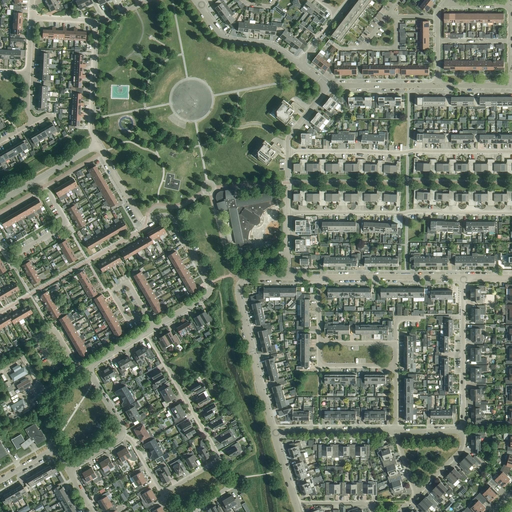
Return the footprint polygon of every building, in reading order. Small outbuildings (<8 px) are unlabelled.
[(13,6),(13,10),(21,10),(21,6),(18,6),(17,3),(24,0),(23,0),(13,0),(14,2),(12,3),(13,6)] [(86,7),(82,0),(78,0),(73,0),(72,1),(76,8),(79,7),(80,10),(86,7)] [(215,8),(218,13),(227,6),(224,1),(222,0),(218,0),(215,3),(217,6),(215,8)] [(355,7),(351,12),(359,18),(368,6),(360,0),(359,0),(357,4),(354,5),(355,7)] [(302,8),(306,11),(311,4),(307,1),(306,2),(304,1),(299,4),(302,7),(302,8)] [(57,2),(48,6),(51,12),(56,9),(58,12),(63,9),(60,4),(58,5),(57,2)] [(431,8),(424,2),(422,5),(419,3),(416,7),(422,12),(424,9),(427,12),(431,8)] [(306,11),(310,15),(316,8),(311,4),(306,11)] [(218,13),(221,17),(230,10),(227,6),(218,13)] [(274,8),(284,17),(286,14),(276,6),(274,8)] [(310,15),(315,18),(320,11),(316,8),(310,15)] [(14,15),(14,18),(22,19),(23,13),(18,13),(19,10),(11,10),(10,15),(14,15)] [(221,17),(224,21),(234,14),(236,13),(234,11),(232,13),(230,10),(221,17)] [(326,20),(322,17),(324,14),(320,11),(315,18),(313,20),(317,23),(319,22),(322,24),(326,20)] [(345,19),(342,24),(350,30),(359,18),(351,12),(347,17),(345,17),(345,19)] [(229,25),(232,29),(235,23),(234,21),(235,20),(231,16),(234,14),(224,21),(228,26),(229,25)] [(276,33),(278,34),(281,27),(282,24),(277,23),(271,22),(271,26),(270,34),(275,35),(276,33)] [(237,31),(243,32),(244,23),(238,23),(238,24),(235,23),(232,29),(238,30),(237,31)] [(350,30),(342,24),(338,29),(336,29),(336,31),(332,36),(340,42),(350,30)] [(280,37),(284,40),(289,33),(285,30),(281,27),(278,34),(281,35),(280,37)] [(22,30),(10,29),(10,37),(15,37),(15,38),(17,38),(17,35),(21,35),(22,30)] [(42,39),(48,39),(48,30),(43,30),(43,34),(40,34),(39,41),(42,41),(42,39)] [(81,32),(80,41),(86,41),(85,44),(89,44),(89,37),(86,37),(86,32),(81,32)] [(284,40),(288,43),(294,37),(289,33),(284,40)] [(288,43),(293,47),(298,40),(294,37),(288,43)] [(298,40),(293,47),(297,50),(299,47),(302,50),(307,44),(299,38),(298,40)] [(15,51),(15,60),(20,60),(20,57),(24,57),(24,50),(20,50),(20,51),(15,51)] [(37,57),(37,58),(49,59),(49,53),(51,54),(52,50),(41,50),(40,57),(37,57)] [(74,55),(74,60),(83,61),(83,55),(79,55),(79,52),(72,52),(72,55),(74,55)] [(317,65),(323,58),(324,56),(320,53),(318,55),(313,62),(317,65)] [(321,69),(327,61),(328,59),(324,56),(323,58),(317,65),(321,69)] [(327,70),(331,73),(334,63),(331,61),(329,63),(327,61),(321,69),(326,72),(327,70)] [(337,63),(334,63),(331,73),(335,73),(335,75),(341,75),(341,66),(337,66),(337,63)] [(390,63),(390,75),(396,75),(396,73),(399,73),(399,63),(390,63)] [(407,63),(399,63),(399,73),(402,73),(402,75),(407,75),(407,66),(407,63)] [(357,73),(360,73),(360,66),(351,66),(351,75),(357,75),(357,73)] [(363,75),(368,75),(368,66),(360,66),(360,73),(363,73),(363,75)] [(43,80),(43,83),(50,84),(50,81),(51,81),(51,75),(48,75),(39,75),(39,80),(43,80)] [(68,90),(70,90),(77,91),(77,88),(81,88),(82,82),(73,82),(69,81),(68,90)] [(39,86),(39,92),(47,92),(48,87),(51,87),(51,84),(50,84),(43,83),(43,86),(39,86)] [(72,93),(72,99),(81,99),(81,94),(77,93),(77,91),(70,90),(70,93),(72,93)] [(330,98),(327,102),(335,109),(338,104),(340,106),(342,104),(342,98),(339,98),(336,102),(330,98)] [(355,106),(355,98),(349,98),(349,102),(346,102),(346,108),(349,108),(349,109),(355,109),(355,106)] [(371,98),(365,98),(366,106),(371,106),(371,108),(374,108),(374,102),(371,102),(371,98)] [(379,106),(385,106),(385,98),(379,98),(379,102),(376,102),(376,108),(379,108),(379,106)] [(401,98),(396,98),(395,106),(399,106),(399,108),(404,108),(404,102),(401,102),(401,98)] [(414,107),(423,107),(423,98),(417,98),(417,100),(414,100),(414,107)] [(440,107),(449,107),(449,100),(446,100),(446,98),(440,98),(440,107)] [(449,107),(457,107),(457,98),(451,98),(451,100),(449,100),(449,107)] [(468,109),(477,109),(477,100),(474,100),(474,98),(468,98),(468,107),(468,109)] [(477,100),(477,109),(486,109),(486,107),(486,98),(480,98),(480,100),(477,100)] [(270,114),(276,119),(277,117),(287,125),(292,118),(290,117),(294,112),(289,107),(291,106),(288,104),(284,100),(276,110),(274,108),(270,114)] [(47,103),(38,102),(38,108),(38,111),(48,112),(48,109),(49,109),(49,103),(47,103)] [(335,109),(327,102),(323,107),(328,111),(326,113),(331,117),(335,113),(333,111),(335,109)] [(318,113),(315,117),(323,124),(326,119),(328,121),(330,118),(325,114),(324,117),(318,113)] [(323,124),(315,117),(311,122),(316,126),(314,128),(319,132),(321,130),(319,128),(323,124)] [(80,121),(71,120),(71,126),(69,126),(68,129),(75,129),(75,126),(79,126),(80,121)] [(53,124),(48,126),(52,134),(57,131),(58,133),(60,131),(57,126),(55,127),(53,124)] [(45,127),(43,128),(48,136),(52,134),(48,126),(46,128),(45,127)] [(42,130),(39,131),(44,139),(48,136),(43,128),(41,129),(42,130)] [(302,134),(302,140),(312,140),(312,139),(312,137),(316,135),(316,132),(311,128),(308,131),(308,134),(302,134)] [(417,142),(423,142),(423,133),(423,130),(418,130),(417,133),(414,132),(414,139),(417,140),(417,142)] [(39,131),(35,134),(39,142),(44,139),(39,131)] [(368,144),(368,135),(368,131),(365,131),(365,132),(359,131),(359,139),(362,139),(362,143),(368,144)] [(468,131),(468,143),(474,143),(474,141),(477,141),(477,134),(477,131),(468,131)] [(388,140),(388,133),(385,133),(379,132),(379,135),(378,144),(384,145),(385,140),(388,140)] [(349,133),(349,143),(355,143),(355,139),(358,139),(358,133),(349,133)] [(39,142),(35,134),(30,137),(28,139),(33,147),(35,146),(35,144),(39,142)] [(445,141),(448,141),(449,134),(440,134),(439,143),(445,143),(445,141)] [(452,143),(457,143),(457,134),(449,134),(448,141),(452,141),(452,143)] [(486,134),(477,134),(477,141),(480,141),(480,143),(486,143),(486,134)] [(332,143),(338,143),(338,135),(329,135),(329,141),(332,141),(332,143)] [(23,141),(19,143),(23,151),(28,148),(29,150),(31,148),(26,139),(24,141),(23,141)] [(251,155),(257,160),(258,158),(268,166),(273,159),(272,158),(276,152),(270,148),(272,146),(265,141),(257,151),(256,149),(251,155)] [(19,143),(14,146),(19,154),(23,151),(19,143)] [(14,146),(10,149),(14,156),(19,154),(14,146)] [(10,149),(6,151),(10,159),(14,156),(10,149)] [(6,151),(1,154),(5,161),(10,159),(6,151)] [(417,171),(423,171),(424,164),(418,163),(418,159),(414,159),(413,174),(417,174),(417,171)] [(300,175),(304,175),(304,160),(300,160),(300,164),(294,164),(294,172),(300,172),(300,175)] [(307,172),(313,172),(313,164),(307,164),(307,160),(304,160),(304,175),(307,175),(307,172)] [(319,175),(323,175),(323,160),(320,160),(320,164),(313,164),(313,172),(319,172),(319,175)] [(326,172),(333,172),(333,164),(326,164),(326,160),(323,160),(323,175),(326,175),(326,172)] [(339,175),(342,175),(342,160),(339,160),(339,164),(333,164),(333,172),(339,172),(339,175)] [(346,172),(352,172),(352,164),(346,164),(346,160),(342,160),(342,175),(346,175),(346,172)] [(358,175),(361,175),(362,160),(358,160),(358,164),(352,164),(352,172),(358,172),(358,175)] [(365,172),(371,172),(372,165),(365,164),(366,160),(362,160),(361,175),(365,175),(365,172)] [(429,174),(433,175),(434,160),(430,160),(430,164),(424,164),(423,171),(429,171),(429,174)] [(437,172),(443,172),(443,164),(437,164),(437,160),(434,160),(433,175),(437,175),(437,172)] [(449,175),(453,175),(453,160),(449,160),(449,164),(443,164),(443,172),(449,172),(449,175)] [(456,172),(462,172),(462,164),(456,164),(456,160),(453,160),(453,175),(456,175),(456,172)] [(469,175),(472,175),(472,160),(469,160),(469,164),(462,164),(462,172),(469,172),(469,175)] [(475,172),(482,172),(482,164),(475,164),(475,160),(472,160),(472,175),(475,175),(475,172)] [(488,175),(491,175),(491,160),(488,160),(488,164),(482,164),(482,172),(488,172),(488,175)] [(495,172),(501,172),(501,164),(495,164),(495,160),(491,160),(491,175),(495,175),(495,172)] [(507,175),(510,175),(510,160),(507,160),(507,164),(501,164),(501,172),(507,172),(507,175)] [(377,176),(381,176),(381,161),(378,161),(378,165),(372,165),(371,172),(377,173),(377,176)] [(384,173),(390,173),(391,166),(385,165),(385,161),(381,161),(381,176),(384,176),(384,173)] [(391,166),(390,173),(396,174),(396,177),(400,177),(401,162),(397,162),(397,166),(391,166)] [(87,167),(88,170),(90,173),(86,175),(87,177),(98,171),(96,166),(94,167),(92,164),(87,167)] [(92,177),(94,180),(101,175),(98,171),(87,177),(88,179),(92,177)] [(92,184),(93,186),(104,180),(101,175),(94,180),(95,182),(92,184)] [(73,179),(68,182),(76,195),(77,196),(79,195),(77,191),(77,192),(75,188),(78,186),(73,179)] [(97,186),(99,189),(107,185),(104,180),(93,186),(94,188),(97,186)] [(68,182),(64,184),(68,192),(71,190),(73,194),(75,196),(76,195),(68,182)] [(64,184),(59,187),(66,198),(68,197),(66,193),(68,192),(64,184)] [(97,194),(98,196),(109,189),(107,185),(99,189),(101,192),(97,194)] [(66,198),(59,187),(54,190),(59,197),(62,196),(64,199),(66,198)] [(103,196),(104,198),(112,194),(109,189),(98,196),(99,198),(103,196)] [(417,200),(423,200),(424,193),(418,192),(418,189),(414,189),(413,204),(417,204),(417,200)] [(250,247),(249,246),(250,246),(251,245),(251,244),(252,243),(251,243),(251,242),(251,241),(250,241),(249,241),(249,239),(249,238),(249,236),(249,234),(249,233),(250,231),(250,230),(251,228),(252,227),(252,226),(253,224),(254,225),(255,225),(256,225),(257,225),(258,225),(259,224),(260,224),(260,223),(261,222),(261,221),(261,220),(261,219),(261,218),(260,218),(260,217),(259,216),(260,215),(261,214),(262,213),(263,211),(264,210),(266,209),(267,209),(268,208),(269,207),(271,206),(272,206),(276,205),(276,196),(272,197),(271,193),(236,200),(235,190),(225,191),(225,192),(224,191),(223,191),(222,191),(221,191),(220,192),(219,192),(218,193),(217,194),(217,195),(216,196),(216,197),(216,198),(216,199),(216,200),(217,201),(218,202),(218,203),(217,203),(220,212),(221,212),(220,212),(229,209),(236,244),(240,244),(241,248),(250,247)] [(429,205),(433,205),(434,190),(430,190),(430,193),(424,193),(423,200),(430,200),(429,205)] [(436,201),(443,201),(443,194),(437,193),(437,190),(434,190),(433,205),(436,205),(436,201)] [(300,206),(304,206),(304,191),(300,191),(300,194),(294,194),(294,202),(300,202),(300,206)] [(307,202),(313,202),(313,194),(307,194),(307,191),(304,191),(304,206),(307,206),(307,202)] [(320,206),(323,206),(323,191),(319,191),(319,194),(313,194),(313,202),(320,202),(320,206)] [(326,202),(333,202),(333,194),(326,194),(326,191),(323,191),(323,206),(326,206),(326,202)] [(339,206),(342,206),(342,191),(339,191),(339,194),(333,194),(333,202),(339,202),(339,206)] [(346,202),(352,202),(352,194),(346,194),(346,191),(342,191),(342,206),(346,206),(346,202)] [(358,206),(361,206),(361,191),(358,191),(358,194),(352,194),(352,202),(358,202),(358,206)] [(365,202),(371,202),(371,194),(365,194),(365,191),(361,191),(361,206),(365,206),(365,202)] [(377,206),(380,206),(381,191),(377,191),(377,194),(371,194),(371,202),(377,202),(377,206)] [(384,202),(390,202),(391,195),(385,194),(385,191),(381,191),(380,206),(384,206),(384,202)] [(449,206),(452,206),(453,191),(449,191),(449,194),(443,194),(443,201),(449,201),(449,206)] [(456,202),(462,202),(462,194),(456,194),(456,191),(453,191),(452,206),(456,206),(456,202)] [(469,206),(472,206),(472,191),(469,191),(469,194),(462,194),(462,202),(469,202),(469,206)] [(475,202),(482,202),(482,194),(475,194),(475,191),(472,191),(472,206),(475,206),(475,202)] [(488,206),(491,206),(491,191),(488,191),(488,194),(482,194),(482,202),(488,202),(488,206)] [(495,202),(501,202),(501,194),(495,194),(495,191),(491,191),(491,206),(495,206),(495,202)] [(507,206),(510,206),(510,191),(507,191),(507,194),(501,194),(501,202),(507,202),(507,206)] [(391,195),(390,202),(396,202),(396,207),(400,207),(401,192),(397,192),(397,195),(391,195)] [(102,203),(104,205),(115,199),(112,194),(104,198),(106,201),(102,203)] [(38,199),(33,202),(40,213),(42,212),(40,208),(43,207),(38,199)] [(115,199),(104,205),(105,207),(108,205),(110,208),(118,203),(115,199)] [(33,202),(29,205),(33,212),(36,211),(38,214),(40,213),(33,202)] [(29,205),(24,207),(31,219),(33,217),(30,214),(33,212),(29,205)] [(67,210),(70,215),(77,210),(75,205),(67,210)] [(24,207),(19,210),(24,218),(26,216),(29,220),(31,219),(24,207)] [(19,210),(15,213),(21,224),(23,223),(21,219),(24,218),(19,210)] [(70,215),(73,219),(80,215),(77,210),(70,215)] [(15,213),(10,216),(14,223),(17,222),(19,225),(21,224),(15,213)] [(73,219),(75,224),(83,219),(80,215),(73,219)] [(10,216),(5,218),(12,229),(14,228),(12,225),(14,223),(10,216)] [(12,229),(5,218),(1,221),(5,229),(8,227),(10,231),(12,229)] [(116,219),(115,219),(122,230),(127,227),(122,220),(119,221),(117,218),(116,219)] [(83,219),(75,224),(78,229),(86,224),(83,219)] [(115,224),(113,225),(117,233),(122,230),(115,219),(113,220),(115,224)] [(436,231),(437,222),(431,221),(431,223),(428,223),(428,234),(436,234),(436,231)] [(323,232),(328,232),(328,222),(323,222),(323,227),(320,227),(319,234),(323,234),(323,232)] [(350,222),(350,232),(356,232),(356,234),(359,234),(359,223),(356,223),(356,222),(350,222)] [(454,222),(453,232),(459,233),(459,234),(462,234),(462,228),(459,228),(459,223),(454,222)] [(473,232),(472,232),(472,222),(467,222),(467,227),(464,227),(464,234),(466,234),(466,235),(473,235),(473,232)] [(498,234),(498,224),(495,224),(495,222),(489,222),(489,232),(495,232),(495,234),(498,234)] [(108,223),(106,225),(113,236),(117,233),(113,225),(110,227),(108,223)] [(364,232),(369,233),(370,223),(364,223),(364,227),(361,227),(361,234),(364,234),(364,232)] [(392,224),(392,234),(397,234),(397,236),(400,236),(401,229),(398,229),(398,224),(392,224)] [(106,229),(103,231),(108,238),(113,236),(106,225),(104,226),(106,229)] [(162,225),(157,228),(163,239),(165,238),(165,237),(163,234),(166,233),(162,225)] [(296,226),(296,232),(301,232),(303,232),(303,235),(311,235),(311,230),(310,230),(310,226),(306,226),(296,226)] [(157,228),(152,231),(156,238),(159,237),(161,240),(163,239),(157,228)] [(99,229),(97,230),(103,241),(108,238),(103,231),(101,232),(99,229)] [(97,235),(94,236),(99,244),(103,241),(97,230),(95,231),(97,235)] [(148,235),(154,244),(156,243),(154,240),(156,238),(152,231),(147,233),(148,235)] [(89,234),(87,235),(94,247),(99,244),(94,236),(91,238),(89,234)] [(94,247),(87,235),(85,237),(87,240),(85,242),(86,244),(89,249),(94,247)] [(148,235),(144,238),(150,249),(152,248),(150,244),(153,243),(154,244),(148,235)] [(296,240),(296,246),(311,246),(311,245),(310,245),(310,240),(311,240),(311,237),(303,237),(303,240),(296,240)] [(144,238),(139,241),(144,248),(146,247),(148,250),(150,249),(144,238)] [(58,245),(61,250),(69,245),(66,240),(58,245)] [(139,241),(135,243),(141,255),(143,253),(141,250),(144,248),(139,241)] [(135,243),(130,246),(134,254),(137,252),(139,256),(141,255),(135,243)] [(61,250),(64,254),(71,250),(69,245),(61,250)] [(130,246),(125,249),(132,260),(134,259),(132,255),(134,254),(130,246)] [(311,246),(296,246),(296,251),(303,251),(303,254),(309,255),(309,249),(306,248),(306,246),(311,246)] [(132,260),(125,249),(120,252),(125,259),(128,258),(130,261),(132,260)] [(64,254),(66,259),(74,254),(71,250),(64,254)] [(166,261),(168,263),(179,256),(176,251),(168,256),(170,259),(166,261)] [(448,257),(442,257),(442,266),(448,266),(448,261),(451,261),(451,251),(448,251),(448,257)] [(420,266),(420,257),(420,253),(411,253),(411,256),(410,257),(410,261),(411,262),(411,264),(414,264),(414,266),(420,266)] [(74,254),(66,259),(69,264),(77,259),(74,254)] [(117,254),(112,257),(117,264),(121,261),(117,254)] [(352,255),(352,258),(352,266),(357,266),(357,262),(360,262),(360,254),(357,254),(357,255),(352,255)] [(392,258),(392,266),(398,266),(398,262),(401,262),(401,254),(398,254),(398,258),(392,258)] [(365,266),(371,266),(371,258),(371,255),(365,255),(365,256),(362,256),(362,262),(365,262),(365,266)] [(455,266),(461,266),(461,257),(456,257),(456,255),(452,255),(452,261),(455,261),(455,266)] [(489,257),(489,266),(495,266),(495,261),(498,261),(498,259),(498,255),(495,255),(495,257),(489,257)] [(181,261),(179,256),(168,263),(169,265),(172,263),(174,265),(181,261)] [(311,256),(303,256),(303,259),(300,259),(300,265),(305,265),(305,266),(309,266),(309,265),(311,265),(311,256)] [(321,262),(324,262),(324,266),(330,266),(330,258),(330,256),(324,256),(321,256),(321,262)] [(112,257),(108,259),(112,267),(117,264),(112,257)] [(108,259),(103,262),(107,270),(112,267),(108,259)] [(22,266),(25,271),(32,266),(30,261),(27,263),(22,266)] [(172,270),(173,272),(184,266),(181,261),(174,265),(175,268),(172,270)] [(107,270),(103,262),(98,265),(102,272),(107,270)] [(25,271),(27,275),(35,271),(32,266),(25,271)] [(178,272),(179,275),(187,270),(184,266),(173,272),(174,274),(178,272)] [(177,279),(178,281),(189,275),(187,270),(179,275),(181,277),(177,279)] [(27,275),(30,280),(38,276),(35,271),(27,275)] [(76,275),(79,280),(86,275),(83,271),(76,275)] [(133,276),(136,281),(147,274),(146,272),(143,274),(141,272),(133,276)] [(136,281),(139,286),(147,281),(145,278),(148,276),(147,274),(136,281)] [(79,280),(81,284),(89,280),(86,275),(79,280)] [(183,281),(185,284),(192,280),(189,275),(178,281),(180,283),(183,281)] [(38,276),(30,280),(33,285),(41,280),(38,276)] [(81,284),(84,289),(92,285),(89,280),(81,284)] [(183,289),(184,291),(195,284),(192,280),(185,284),(186,287),(183,289)] [(139,286),(142,290),(153,284),(152,282),(148,284),(147,281),(139,286)] [(15,282),(10,285),(14,293),(19,290),(15,282)] [(142,290),(144,295),(152,290),(150,288),(154,286),(153,284),(142,290)] [(198,289),(195,284),(184,291),(185,293),(188,291),(190,293),(193,292),(195,290),(198,289)] [(10,285),(5,288),(10,296),(14,293),(10,285)] [(84,289),(87,294),(94,289),(92,285),(84,289)] [(471,289),(471,295),(481,295),(481,292),(485,292),(485,286),(477,286),(477,289),(471,289)] [(252,301),(258,300),(264,299),(264,297),(264,289),(264,287),(259,287),(259,295),(251,297),(252,301)] [(297,287),(296,289),(297,289),(297,298),(296,298),(297,300),(301,300),(309,300),(311,300),(311,295),(302,295),(302,287),(297,287)] [(5,288),(1,291),(5,298),(10,296),(5,288)] [(94,289),(87,294),(90,299),(97,294),(94,289)] [(330,298),(334,298),(334,289),(328,289),(328,294),(325,294),(325,300),(330,300),(330,298)] [(366,289),(366,298),(371,298),(371,300),(375,300),(375,294),(372,294),(372,289),(366,289)] [(387,300),(387,298),(387,289),(381,289),(381,294),(378,294),(378,300),(387,300)] [(424,303),(428,303),(428,298),(428,294),(424,294),(424,289),(419,289),(419,298),(424,298),(424,303)] [(144,295),(147,300),(158,293),(157,291),(154,293),(152,290),(144,295)] [(428,298),(428,303),(428,305),(433,305),(433,300),(436,300),(436,291),(431,291),(431,298),(428,298)] [(453,291),(447,291),(447,300),(453,300),(453,304),(456,304),(456,298),(453,298),(453,291)] [(40,296),(42,301),(50,297),(47,292),(40,296)] [(147,300),(150,304),(157,300),(156,297),(159,295),(158,293),(147,300)] [(93,306),(104,300),(101,295),(94,299),(96,302),(89,306),(91,307),(93,306)] [(481,295),(471,295),(471,301),(477,301),(477,304),(483,304),(486,304),(486,300),(485,299),(483,298),(481,298),(481,295)] [(42,301),(45,306),(53,301),(50,297),(42,301)] [(253,310),(254,310),(263,308),(262,308),(261,303),(261,302),(264,302),(264,299),(258,300),(259,303),(252,304),(253,310)] [(98,306),(99,309),(107,304),(104,300),(93,306),(94,308),(98,306)] [(150,304),(153,309),(164,302),(162,300),(159,302),(157,300),(150,304)] [(45,306),(48,310),(55,306),(53,301),(45,306)] [(164,302),(153,309),(155,314),(163,309),(161,306),(165,304),(164,302)] [(99,309),(101,311),(98,313),(99,315),(110,309),(107,304),(99,309)] [(28,306),(23,308),(28,316),(33,313),(28,306)] [(48,310),(50,315),(58,311),(55,306),(48,310)] [(471,309),(471,315),(481,315),(481,311),(484,311),(484,309),(486,309),(486,306),(477,306),(477,309),(471,309)] [(23,308),(19,311),(23,319),(28,316),(23,308)] [(103,315),(105,318),(112,314),(110,309),(99,315),(100,317),(103,315)] [(19,311),(14,314),(18,321),(23,319),(19,311)] [(58,311),(50,315),(53,320),(61,315),(58,311)] [(205,312),(199,315),(204,324),(210,321),(211,322),(213,321),(209,314),(207,316),(205,312)] [(8,314),(4,317),(8,325),(12,322),(13,322),(9,317),(10,316),(8,314)] [(14,314),(10,316),(9,317),(13,322),(12,322),(14,324),(18,321),(14,314)] [(106,321),(103,323),(104,325),(115,318),(112,314),(105,318),(106,321)] [(62,324),(73,318),(72,316),(68,318),(67,315),(59,319),(62,324)] [(204,324),(199,315),(194,318),(196,322),(194,323),(198,331),(202,329),(200,326),(204,324)] [(481,315),(471,315),(471,321),(477,321),(477,324),(484,324),(484,315),(481,315)] [(437,317),(437,320),(439,320),(439,322),(444,322),(444,325),(453,325),(453,320),(451,320),(446,320),(446,317),(437,317)] [(62,324),(65,329),(72,324),(71,322),(74,320),(73,318),(62,324)] [(109,325),(110,327),(118,323),(115,318),(104,325),(101,326),(103,328),(109,325)] [(264,324),(264,327),(272,326),(271,326),(270,323),(266,324),(266,323),(265,324),(264,319),(265,319),(265,318),(256,320),(255,320),(257,326),(264,324)] [(310,321),(309,321),(302,321),(302,326),(301,326),(301,327),(297,327),(297,330),(303,330),(303,327),(310,327),(310,321)] [(334,335),(333,334),(333,325),(333,322),(328,322),(328,321),(325,321),(325,333),(328,333),(328,335),(334,335)] [(344,334),(344,335),(350,335),(350,328),(353,328),(353,321),(350,321),(350,325),(349,325),(349,326),(344,326),(344,334)] [(356,321),(353,321),(353,328),(356,328),(356,335),(361,335),(361,334),(361,326),(356,326),(356,325),(356,321)] [(383,321),(383,325),(383,334),(383,335),(388,335),(388,328),(392,328),(392,321),(383,321)] [(188,322),(182,325),(187,333),(192,330),(193,331),(196,329),(193,323),(190,325),(188,322)] [(110,327),(112,330),(108,332),(110,334),(121,328),(118,323),(110,327)] [(65,329),(67,334),(78,327),(77,325),(74,327),(72,324),(65,329)] [(175,334),(176,334),(179,340),(182,339),(181,337),(187,333),(182,325),(176,328),(178,332),(175,334)] [(471,329),(471,335),(481,335),(481,329),(484,329),(484,325),(475,325),(475,329),(471,329)] [(67,334),(70,338),(78,334),(76,331),(80,329),(82,328),(81,326),(79,327),(78,327),(67,334)] [(259,337),(260,337),(269,335),(271,334),(270,329),(272,329),(272,326),(264,327),(265,330),(258,332),(259,337)] [(121,328),(110,334),(111,336),(114,334),(116,337),(123,332),(121,328)] [(297,334),(297,340),(298,340),(301,340),(309,340),(310,340),(310,334),(303,334),(303,331),(297,331),(297,334)] [(170,332),(165,335),(170,344),(173,343),(175,346),(181,343),(179,340),(176,334),(173,336),(170,332)] [(404,336),(404,342),(416,342),(416,336),(416,333),(409,333),(409,336),(404,336)] [(70,338),(73,343),(84,336),(83,334),(79,336),(78,334),(70,338)] [(170,344),(165,335),(159,338),(162,342),(159,344),(164,352),(167,350),(165,347),(170,344)] [(482,344),(482,341),(483,341),(483,335),(481,335),(471,335),(471,341),(475,341),(475,344),(482,344)] [(73,343),(76,348),(83,343),(82,340),(85,338),(84,336),(73,343)] [(76,348),(78,352),(89,346),(88,344),(85,346),(83,343),(76,348)] [(89,346),(78,352),(81,357),(84,355),(85,357),(93,353),(91,348),(93,346),(92,344),(89,346)] [(263,348),(263,347),(262,348),(263,353),(270,351),(271,354),(277,353),(276,350),(275,345),(271,346),(263,348)] [(471,348),(471,355),(481,355),(481,351),(486,351),(486,349),(488,349),(488,345),(479,345),(479,348),(471,348)] [(145,346),(140,349),(145,357),(147,356),(149,359),(151,358),(152,360),(155,358),(151,351),(148,352),(145,346)] [(435,355),(435,356),(442,356),(442,352),(449,352),(449,347),(440,347),(440,352),(435,352),(435,355)] [(145,357),(140,349),(135,352),(139,358),(136,360),(139,366),(145,362),(143,359),(145,357)] [(266,366),(267,366),(275,364),(275,363),(274,358),(275,358),(274,358),(278,357),(277,354),(271,356),(272,359),(265,360),(266,366)] [(481,355),(471,355),(471,361),(479,361),(479,364),(487,364),(487,358),(481,358),(481,355)] [(128,356),(123,359),(128,367),(130,366),(132,369),(137,366),(134,360),(132,362),(128,356)] [(435,359),(435,364),(439,364),(449,364),(449,359),(442,359),(442,356),(435,356),(435,359)] [(128,367),(123,359),(118,362),(121,368),(118,369),(122,376),(125,374),(124,373),(126,371),(125,369),(128,367)] [(309,361),(301,361),(302,361),(302,366),(301,366),(301,367),(297,367),(297,370),(303,370),(303,367),(310,367),(310,361),(309,361)] [(404,363),(404,369),(409,369),(409,372),(416,372),(416,369),(416,363),(413,363),(404,363)] [(10,374),(14,381),(28,373),(24,366),(21,368),(19,364),(12,368),(14,371),(10,374)] [(471,368),(471,375),(479,375),(479,371),(487,371),(487,365),(479,365),(479,368),(471,368)] [(110,367),(106,369),(111,378),(114,377),(115,378),(119,376),(115,369),(113,371),(110,367)] [(111,378),(106,369),(101,372),(104,376),(101,378),(105,384),(109,382),(108,380),(111,378)] [(153,380),(162,375),(159,369),(153,373),(151,370),(145,373),(148,378),(147,379),(150,382),(153,380)] [(278,380),(278,383),(285,381),(284,378),(280,379),(279,379),(278,374),(270,376),(269,376),(270,382),(278,380)] [(404,378),(404,384),(413,384),(413,381),(416,381),(416,374),(408,374),(408,378),(404,378)] [(162,375),(153,380),(155,383),(152,385),(153,387),(152,388),(154,390),(161,386),(159,384),(165,380),(162,375)] [(351,375),(351,384),(354,384),(354,386),(357,386),(360,386),(360,378),(356,378),(356,375),(351,375)] [(367,384),(370,384),(370,375),(365,375),(365,379),(361,379),(361,387),(367,387),(367,384)] [(386,375),(381,375),(381,384),(384,384),(384,387),(390,387),(390,379),(386,379),(386,375)] [(479,375),(471,375),(471,381),(479,381),(479,384),(486,384),(486,378),(479,378),(479,375)] [(17,385),(20,391),(31,384),(28,378),(17,385)] [(274,393),(275,393),(283,390),(282,390),(281,385),(282,385),(287,383),(287,380),(285,381),(278,383),(279,386),(272,388),(274,393)] [(189,387),(193,393),(195,391),(196,394),(205,389),(202,384),(200,385),(198,382),(189,387)] [(119,394),(121,398),(133,392),(131,389),(128,390),(126,386),(114,392),(116,395),(119,394)] [(161,394),(163,397),(172,392),(169,386),(163,390),(161,387),(155,391),(157,396),(161,394)] [(440,386),(440,394),(446,394),(446,391),(453,391),(453,386),(444,386),(441,386),(440,386)] [(471,395),(481,395),(484,395),(484,389),(486,389),(486,386),(480,386),(480,389),(471,389),(471,395)] [(196,400),(199,406),(208,401),(206,397),(208,396),(205,391),(198,395),(200,398),(196,400)] [(133,392),(121,398),(124,403),(122,405),(123,407),(134,401),(132,396),(134,395),(133,392)] [(172,392),(163,397),(165,401),(162,403),(165,408),(171,404),(170,401),(175,398),(172,392)] [(26,404),(23,398),(11,405),(15,411),(26,404)] [(290,405),(288,400),(286,401),(277,403),(276,403),(278,409),(285,407),(286,410),(292,408),(291,405),(290,405)] [(126,412),(129,417),(138,412),(136,409),(140,407),(137,401),(131,405),(132,408),(126,412)] [(167,408),(171,415),(182,409),(179,404),(175,407),(173,404),(167,408)] [(207,412),(203,414),(206,419),(208,418),(210,421),(215,417),(214,415),(212,412),(217,409),(214,404),(205,409),(207,412)] [(431,419),(436,419),(436,410),(433,410),(433,409),(432,409),(432,404),(431,404),(428,404),(428,412),(431,412),(431,419)] [(471,408),(471,415),(481,415),(481,411),(484,411),(484,409),(485,409),(485,405),(481,405),(477,405),(477,408),(471,408)] [(453,410),(447,410),(447,419),(453,419),(453,412),(456,412),(456,406),(453,406),(453,410)] [(292,408),(286,410),(278,412),(280,416),(288,414),(288,422),(293,422),(293,420),(293,411),(293,407),(292,408)] [(304,421),(310,421),(310,414),(314,414),(314,407),(304,407),(304,411),(304,420),(304,421)] [(370,420),(370,411),(367,411),(367,408),(361,408),(361,416),(365,416),(365,420),(370,420)] [(384,411),(381,411),(381,420),(386,420),(386,416),(389,416),(389,408),(384,408),(384,411)] [(182,409),(171,415),(175,421),(174,421),(175,424),(182,420),(181,417),(185,414),(182,409)] [(330,420),(330,411),(327,411),(327,409),(322,409),(322,416),(325,416),(325,420),(330,420)] [(351,409),(351,411),(351,420),(356,420),(356,416),(360,416),(360,409),(351,409)] [(138,412),(129,417),(132,423),(139,419),(140,421),(147,418),(143,413),(139,415),(138,412)] [(221,420),(223,418),(221,415),(216,418),(218,421),(211,425),(215,431),(224,425),(221,420)] [(481,415),(471,415),(471,421),(477,421),(477,424),(484,424),(484,419),(481,419),(481,415)] [(134,430),(137,435),(146,430),(143,425),(145,423),(144,420),(137,424),(139,427),(134,430)] [(176,425),(180,433),(192,427),(189,421),(183,425),(182,422),(176,425)] [(35,442),(37,445),(46,439),(40,430),(39,430),(35,423),(25,430),(30,438),(31,441),(34,440),(35,442)] [(192,427),(180,433),(185,441),(191,438),(190,435),(195,432),(192,427)] [(154,437),(151,433),(149,429),(146,430),(137,435),(141,441),(145,438),(147,441),(154,437)] [(219,439),(223,445),(233,439),(229,433),(231,432),(229,429),(223,433),(225,435),(219,439)] [(471,436),(471,442),(481,442),(481,438),(484,438),(484,436),(485,436),(485,433),(477,433),(477,436),(471,436)] [(11,440),(17,449),(26,444),(21,434),(11,440)] [(30,438),(20,445),(24,450),(35,442),(34,440),(31,441),(30,438)] [(147,446),(150,451),(161,445),(159,442),(157,443),(154,439),(143,445),(145,448),(147,446)] [(199,452),(200,454),(198,455),(200,459),(202,458),(204,460),(210,457),(206,450),(209,449),(203,439),(201,441),(200,445),(202,449),(199,452)] [(0,466),(1,466),(0,464),(0,459),(8,455),(2,444),(0,440),(0,466)] [(242,450),(238,442),(236,443),(231,446),(232,449),(227,452),(230,457),(239,452),(242,450)] [(289,449),(290,454),(300,451),(299,448),(302,447),(300,442),(295,444),(296,447),(289,449)] [(481,442),(471,442),(471,449),(477,449),(477,453),(486,453),(486,449),(484,449),(484,446),(481,446),(481,442)] [(383,456),(391,453),(390,450),(392,449),(390,444),(378,448),(379,452),(377,452),(379,457),(380,456),(383,456)] [(161,445),(150,451),(153,456),(150,458),(152,460),(163,454),(160,449),(163,448),(161,445)] [(327,458),(327,456),(327,447),(324,447),(324,445),(319,445),(319,458),(327,458)] [(331,447),(327,447),(327,456),(332,456),(332,458),(336,458),(336,445),(331,445),(331,447)] [(344,459),(344,456),(344,447),(341,447),(341,445),(336,445),(336,458),(339,458),(339,459),(344,459)] [(344,459),(344,458),(352,458),(352,445),(347,445),(347,447),(344,447),(344,456),(344,459)] [(357,445),(352,445),(352,458),(356,458),(356,456),(361,456),(361,447),(357,447),(357,445)] [(361,447),(361,456),(361,459),(366,459),(366,458),(369,458),(369,445),(364,445),(364,447),(361,447)] [(126,448),(121,450),(126,459),(129,458),(130,460),(134,461),(137,459),(133,451),(129,453),(126,448)] [(126,459),(121,450),(117,453),(120,458),(117,460),(121,466),(123,465),(122,462),(126,459)] [(299,457),(299,460),(305,458),(304,453),(301,454),(300,451),(290,454),(292,459),(299,457)] [(189,457),(185,460),(190,468),(196,465),(194,461),(196,459),(192,452),(187,455),(189,457)] [(391,453),(383,456),(380,456),(382,462),(382,461),(383,464),(396,460),(394,455),(392,456),(391,453)] [(469,454),(464,459),(472,466),(474,463),(477,466),(478,464),(479,465),(482,462),(476,457),(474,459),(469,454)] [(109,458),(104,460),(109,469),(114,467),(117,471),(119,470),(115,461),(112,463),(109,458)] [(294,465),(295,470),(305,467),(304,464),(307,463),(305,458),(299,460),(300,463),(294,465)] [(182,468),(184,466),(180,459),(175,462),(170,465),(172,468),(173,467),(178,475),(184,472),(182,468)] [(472,466),(464,459),(460,463),(465,468),(463,470),(468,475),(471,471),(469,469),(472,466)] [(109,469),(104,460),(99,463),(102,469),(100,470),(103,476),(104,478),(107,476),(106,474),(110,471),(109,469)] [(386,467),(388,472),(396,469),(395,466),(397,465),(396,460),(383,464),(384,468),(386,467)] [(505,463),(502,467),(510,472),(511,467),(511,461),(508,460),(507,463),(505,463)] [(47,466),(44,468),(49,476),(57,472),(54,466),(51,467),(50,466),(47,467),(47,466)] [(155,471),(158,476),(159,476),(163,484),(170,480),(167,476),(170,474),(166,466),(163,468),(163,469),(161,470),(160,468),(155,471)] [(295,470),(297,475),(306,472),(305,469),(308,468),(308,466),(305,467),(295,470)] [(501,474),(499,476),(507,484),(510,481),(509,481),(510,479),(506,475),(510,472),(502,467),(501,470),(499,472),(501,474)] [(43,470),(40,471),(45,479),(49,476),(44,468),(42,469),(43,470)] [(92,468),(87,470),(92,479),(94,483),(99,480),(99,481),(102,480),(97,472),(95,473),(92,468)] [(466,480),(468,478),(460,470),(458,472),(454,468),(450,473),(457,480),(460,478),(462,481),(464,478),(466,480)] [(387,477),(389,480),(401,476),(399,471),(398,472),(396,469),(388,472),(389,476),(387,477)] [(92,479),(87,470),(82,473),(85,479),(83,480),(86,486),(88,484),(87,482),(92,479)] [(37,472),(35,473),(40,482),(45,479),(40,471),(38,473),(37,472)] [(129,479),(132,483),(144,477),(141,472),(135,475),(134,472),(128,476),(130,478),(129,479)] [(305,478),(306,480),(312,479),(311,476),(310,476),(309,474),(307,474),(306,472),(297,475),(298,480),(305,478)] [(33,475),(31,477),(35,484),(40,482),(35,473),(33,474),(33,475)] [(457,480),(450,473),(446,477),(449,480),(447,483),(453,488),(455,486),(453,484),(457,480)] [(497,474),(490,480),(496,486),(498,483),(502,487),(504,486),(504,487),(507,484),(499,476),(497,474)] [(390,488),(402,485),(401,481),(403,481),(401,476),(389,480),(390,484),(392,483),(393,487),(390,488)] [(25,484),(26,486),(28,489),(29,491),(32,489),(31,487),(35,484),(31,477),(29,478),(28,477),(27,478),(26,479),(28,482),(25,484)] [(144,477),(132,483),(135,488),(136,488),(137,490),(143,487),(141,485),(146,481),(144,477)] [(300,486),(302,491),(314,486),(312,479),(306,480),(307,483),(300,486)] [(491,486),(487,490),(495,498),(498,496),(497,495),(498,494),(493,489),(496,486),(490,480),(487,483),(491,486)] [(335,494),(335,485),(330,485),(330,482),(326,482),(326,496),(331,496),(331,494),(335,494)] [(340,485),(335,485),(335,494),(338,494),(338,496),(343,496),(343,482),(340,482),(340,485)] [(347,482),(343,482),(343,496),(348,496),(348,494),(351,494),(352,485),(347,485),(347,482)] [(356,485),(352,485),(351,494),(355,494),(355,496),(360,496),(360,482),(356,482),(356,485)] [(362,482),(360,482),(360,496),(365,496),(365,494),(368,494),(368,485),(363,485),(363,482),(362,482)] [(373,485),(368,485),(368,494),(372,494),(372,496),(377,496),(377,482),(373,482),(373,485)] [(441,482),(436,487),(443,494),(446,492),(449,495),(453,491),(448,486),(446,488),(441,482)] [(20,486),(17,488),(22,495),(29,491),(28,489),(26,486),(24,487),(22,485),(21,485),(19,486),(20,486)] [(402,485),(390,488),(392,493),(393,493),(394,496),(406,492),(405,487),(403,488),(402,485)] [(53,489),(57,497),(65,492),(64,490),(64,488),(62,488),(61,489),(59,486),(53,489)] [(314,486),(302,491),(303,496),(310,493),(311,496),(317,494),(314,486)] [(443,494),(436,487),(431,491),(437,497),(435,499),(440,504),(444,500),(441,496),(443,494)] [(14,488),(12,490),(19,501),(23,498),(22,495),(17,488),(15,489),(14,488)] [(140,496),(143,500),(154,494),(151,489),(146,492),(144,490),(137,494),(138,497),(140,496)] [(10,492),(8,493),(12,501),(14,503),(19,501),(12,490),(10,491),(10,492)] [(481,492),(478,495),(484,500),(486,497),(490,501),(491,500),(492,501),(495,498),(487,490),(483,494),(481,492)] [(57,497),(60,502),(69,497),(67,494),(66,495),(65,492),(57,497)] [(98,501),(100,506),(109,501),(107,496),(109,494),(108,492),(102,495),(103,498),(98,501)] [(12,501),(8,493),(6,495),(5,494),(4,495),(3,496),(4,497),(1,499),(5,505),(12,501)] [(143,500),(141,501),(146,508),(153,504),(151,502),(156,499),(154,494),(143,500)] [(232,495),(227,498),(232,507),(234,510),(242,506),(238,500),(235,501),(232,495)] [(477,502),(475,504),(482,511),(483,511),(485,510),(485,509),(486,508),(481,503),(484,500),(478,495),(474,499),(477,502)] [(70,502),(69,499),(70,499),(69,497),(60,502),(58,503),(61,508),(63,506),(70,502)] [(426,497),(422,501),(429,508),(432,511),(438,505),(433,500),(431,502),(426,497)] [(232,507),(227,498),(222,501),(226,507),(223,509),(225,511),(228,511),(231,511),(229,508),(232,507)] [(109,508),(110,510),(116,507),(114,505),(115,504),(114,501),(111,503),(109,501),(100,506),(103,511),(109,508)] [(429,508),(422,501),(418,505),(423,510),(420,511),(428,511),(427,510),(429,508)] [(63,506),(65,511),(74,506),(73,504),(72,504),(70,502),(63,506)] [(469,506),(466,509),(469,511),(473,511),(474,511),(482,511),(475,504),(473,502),(469,506)]
